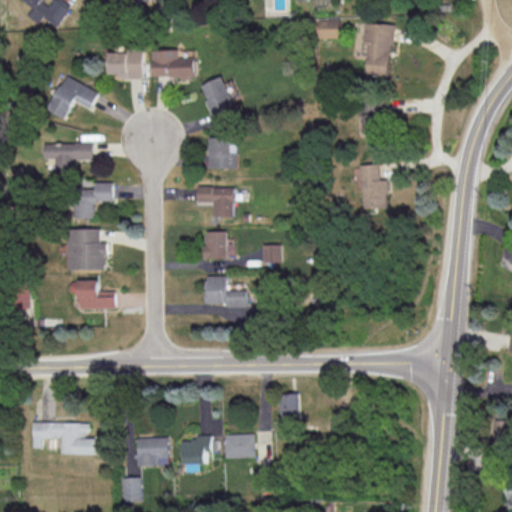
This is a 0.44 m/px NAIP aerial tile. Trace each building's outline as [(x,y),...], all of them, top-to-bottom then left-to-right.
[(57,26),(72,6),(64,0),(52,0),(49,5),(42,0),(26,0),(35,6),(28,14),(39,22),(44,16),(57,26)] [(320,18),(321,37),(342,37),(342,18),(320,18)] [(394,22),(365,21),(364,54),(370,54),(369,73),(392,74),(394,22)] [(111,49),(110,73),(119,73),(119,77),(144,77),(145,50),(111,49)] [(154,76),(197,75),(197,56),(179,57),(179,49),(154,49),(154,76)] [(101,91),(67,74),(50,108),(68,117),(77,99),(93,107),(101,91)] [(202,84),(217,119),(238,110),(223,75),(202,84)] [(365,133),(381,132),(380,113),(389,113),(388,97),(364,98),(365,133)] [(211,135),(210,167),(238,168),(239,147),(231,146),(232,136),(211,135)] [(46,157),(56,157),(57,172),(77,172),(76,157),(95,157),(94,140),(45,142),(46,157)] [(389,207),(388,178),(382,178),(381,163),(362,163),(364,207),(389,207)] [(76,217),(95,217),(95,200),(114,200),(114,181),(96,181),(96,188),(76,187),(76,217)] [(236,186),(200,185),(199,200),(215,201),(214,215),(235,216),(236,186)] [(69,268),(107,269),(108,241),(102,241),(102,228),(69,228),(69,268)] [(228,230),(206,230),(206,257),(228,257),(228,230)] [(282,243),(263,243),(264,261),(282,261),(282,243)] [(207,305),(247,303),(247,289),(229,289),(228,274),(207,275),(207,305)] [(80,279),(80,308),(117,307),(117,290),(100,290),(100,279),(80,279)] [(282,420),(301,420),(300,392),(282,392),(282,420)] [(43,436),(62,437),(62,452),(96,453),(96,434),(90,434),(90,421),(34,420),(33,446),(43,447),(43,436)] [(225,433),(226,456),(256,455),(255,432),(225,433)] [(139,464),(170,463),(168,436),(138,437),(139,464)] [(184,436),(184,462),(207,462),(207,450),(213,450),(213,436),(184,436)] [(123,476),(124,500),(143,500),(142,476),(123,476)]
